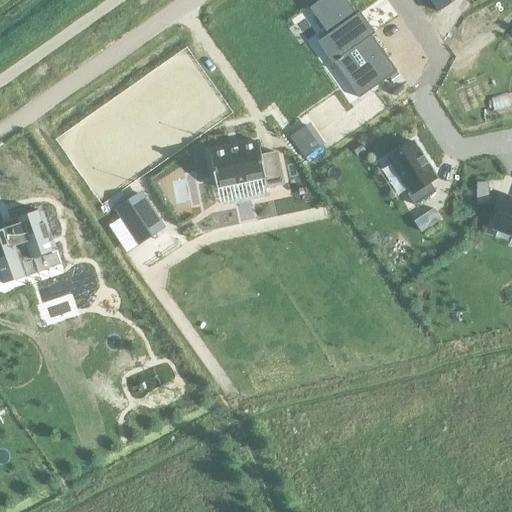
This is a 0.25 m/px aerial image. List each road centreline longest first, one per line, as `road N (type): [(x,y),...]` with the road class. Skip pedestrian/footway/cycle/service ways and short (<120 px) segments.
road 1 (residential): [(191,0),(0,132)]
road 2 (residential): [(404,0),(425,27),(443,117),(460,134),(511,132)]
road 3 (unclassified): [(0,81),(115,0)]
